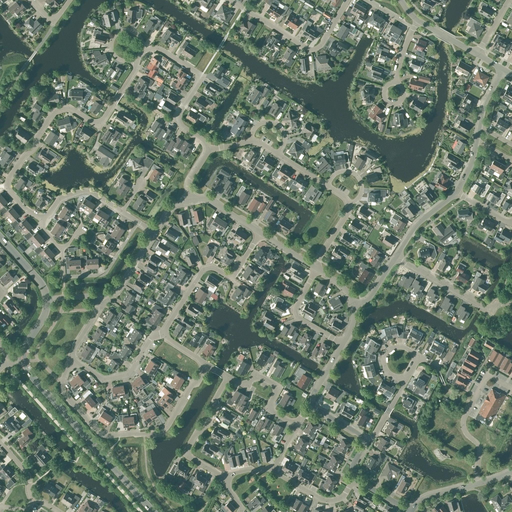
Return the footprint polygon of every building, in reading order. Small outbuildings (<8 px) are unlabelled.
[(209,8),(213,0),(198,0),(199,0),(203,3),(202,4),(209,8)] [(266,12),(271,15),(277,6),(272,3),(273,0),(265,0),(264,1),(267,3),(270,5),(266,12)] [(431,0),(430,0),(425,0),(425,1),(424,1),(423,1),(422,2),(422,4),(422,5),(424,6),(422,9),(426,11),(427,8),(430,9),(433,2),(438,4),(439,1),(438,0),(431,0)] [(488,18),(492,11),(486,7),(487,5),(482,1),(480,5),(483,7),(480,13),(488,18)] [(19,16),(27,9),(21,3),(17,7),(15,3),(8,8),(12,13),(15,11),(19,16)] [(355,15),(361,6),(355,3),(352,9),(349,7),(345,14),(350,17),(352,13),(355,15)] [(230,13),(231,11),(222,5),(216,14),(222,18),(221,19),(227,23),(232,15),(230,13)] [(277,6),(271,15),(277,18),(279,14),(283,16),(289,7),(285,5),(282,9),(277,6)] [(361,6),(355,15),(358,17),(356,20),(362,23),(365,17),(362,15),(366,9),(361,6)] [(141,17),(142,10),(139,9),(139,12),(128,11),(127,21),(135,22),(135,18),(137,17),(137,16),(141,17)] [(289,26),(295,17),(290,14),(292,11),(289,9),(285,15),(288,17),(284,23),(289,26)] [(113,19),(118,18),(117,11),(111,12),(112,13),(108,14),(107,13),(105,14),(105,15),(105,18),(106,23),(107,23),(107,26),(115,24),(113,19)] [(368,22),(374,25),(379,16),(373,13),(370,18),(368,16),(364,23),(366,24),(368,22)] [(385,20),(379,16),(374,25),(379,28),(378,31),(381,33),(385,26),(382,25),(385,20)] [(299,19),(295,17),(289,26),(295,29),(299,23),(301,25),(304,20),(300,17),(299,19)] [(34,34),(42,26),(36,20),(34,23),(30,18),(24,24),(29,28),(28,28),(34,34)] [(158,30),(163,22),(159,19),(155,24),(149,20),(143,29),(148,32),(149,33),(150,33),(151,34),(155,28),(158,30)] [(482,24),(473,19),(469,25),(471,26),(468,32),(477,38),(483,28),(480,27),(482,24)] [(243,30),(249,34),(255,25),(249,21),(247,24),(246,23),(243,21),(239,27),(244,29),(243,30)] [(307,37),(313,29),(310,27),(311,24),(306,21),(301,29),(304,31),(302,34),(307,37)] [(352,32),(354,28),(347,23),(345,26),(342,25),(337,35),(344,39),(349,30),(352,32)] [(390,38),(397,27),(392,24),(389,29),(387,27),(382,35),(387,37),(387,36),(390,38)] [(313,29),(307,37),(312,41),(315,36),(318,38),(323,30),(318,27),(316,31),(313,29)] [(402,30),(397,27),(390,38),(389,40),(392,42),(394,42),(398,44),(400,45),(402,42),(400,41),(403,36),(399,34),(402,30)] [(177,44),(180,38),(174,34),(175,34),(167,29),(165,33),(164,33),(162,37),(160,40),(168,45),(170,40),(177,44)] [(104,45),(106,36),(100,34),(101,31),(94,30),(93,36),(96,37),(94,42),(104,45)] [(493,47),(498,50),(503,41),(500,39),(501,36),(496,34),(493,40),(495,42),(493,47)] [(277,43),(279,40),(274,37),(272,38),(268,44),(268,46),(273,49),(274,48),(279,51),(283,45),(279,43),(277,43)] [(423,51),(422,51),(423,47),(424,48),(427,42),(419,39),(417,44),(416,44),(414,48),(416,50),(415,54),(423,57),(424,55),(424,53),(424,52),(423,51)] [(191,58),(195,52),(186,46),(188,43),(185,41),(181,47),(184,49),(182,53),(185,55),(185,54),(191,58)] [(503,41),(498,50),(504,53),(507,48),(510,50),(511,46),(511,42),(509,44),(503,41)] [(335,56),(336,53),(337,54),(341,48),(345,50),(348,47),(341,43),(339,46),(332,42),(329,49),(331,50),(329,53),(335,56)] [(388,53),(389,50),(379,46),(376,52),(380,54),(379,57),(389,61),(391,55),(387,54),(387,53),(388,53)] [(284,63),(290,67),(294,60),(291,59),(295,52),(289,48),(283,56),(287,58),(284,63)] [(105,62),(108,61),(105,54),(101,56),(100,55),(99,54),(99,50),(92,51),(92,55),(94,54),(95,58),(98,66),(103,64),(103,62),(105,62)] [(317,61),(313,61),(313,65),(314,70),(318,69),(318,70),(318,71),(319,72),(321,72),(322,71),(322,69),(331,68),(330,61),(326,56),(316,57),(317,61)] [(412,62),(410,62),(411,62),(409,63),(410,65),(409,66),(418,69),(420,62),(422,63),(424,59),(417,56),(416,60),(412,59),(412,60),(413,61),(412,62)] [(150,62),(158,67),(160,64),(163,66),(167,61),(161,58),(159,61),(153,57),(150,62)] [(314,70),(313,65),(309,65),(308,58),(300,59),(301,71),(308,70),(309,76),(314,75),(314,70)] [(467,79),(470,74),(468,72),(470,67),(460,61),(456,69),(464,73),(462,76),(467,79)] [(158,67),(150,62),(147,67),(153,71),(150,76),(156,80),(161,84),(163,81),(159,79),(160,77),(156,75),(158,71),(156,70),(158,67)] [(116,80),(123,70),(116,66),(114,70),(111,68),(106,75),(110,78),(111,76),(116,80)] [(226,69),(220,66),(214,75),(220,78),(226,69)] [(381,73),(382,69),(372,66),(370,72),(373,73),(371,77),(381,81),(384,74),(381,73)] [(179,81),(186,85),(189,81),(183,77),(185,74),(180,71),(177,75),(179,76),(177,79),(179,81)] [(484,85),(488,77),(478,72),(476,76),(473,74),(469,81),(473,83),(474,80),(484,85)] [(137,83),(146,88),(148,85),(150,86),(153,81),(146,76),(144,80),(140,78),(137,83)] [(420,90),(422,82),(411,79),(409,87),(420,90)] [(183,90),(186,85),(179,81),(177,84),(173,82),(170,86),(175,89),(177,86),(183,90)] [(146,88),(137,83),(134,88),(137,90),(134,94),(142,99),(146,93),(144,92),(146,88)] [(215,90),(219,92),(221,89),(215,85),(213,88),(207,84),(203,90),(211,96),(215,90)] [(372,101),(372,97),(374,97),(374,90),(371,90),(371,86),(364,87),(365,90),(364,90),(364,97),(366,97),(366,101),(366,104),(372,104),(372,101)] [(262,93),(255,88),(251,95),(250,95),(247,99),(255,104),(257,101),(258,98),(260,99),(262,95),(265,97),(270,90),(265,87),(262,93)] [(72,91),(69,91),(68,91),(68,96),(69,97),(72,97),(71,100),(76,100),(76,99),(82,100),(82,96),(84,96),(87,99),(91,93),(85,90),(84,91),(82,91),(72,91)] [(505,101),(509,103),(511,97),(511,90),(510,90),(509,92),(506,91),(502,98),(505,100),(505,101)] [(58,98),(62,97),(60,91),(56,92),(56,94),(48,96),(50,104),(59,101),(58,98)] [(170,94),(167,99),(174,104),(177,99),(175,97),(177,95),(170,91),(169,93),(170,94)] [(160,102),(163,97),(157,93),(154,98),(160,102)] [(464,109),(470,113),(475,104),(472,102),(474,99),(467,95),(463,102),(466,104),(464,109)] [(100,108),(102,105),(98,102),(100,99),(94,96),(91,101),(94,103),(89,110),(96,114),(100,108)] [(418,101),(414,99),(409,106),(419,113),(424,105),(423,105),(424,101),(425,101),(426,97),(419,96),(418,99),(419,100),(418,101)] [(172,102),(167,99),(165,98),(164,101),(165,102),(162,106),(169,111),(173,106),(170,105),(172,102)] [(210,106),(212,102),(206,99),(204,102),(198,98),(195,104),(203,109),(206,103),(210,106)] [(37,122),(44,112),(39,110),(42,105),(37,101),(33,107),(37,110),(32,118),(37,122)] [(283,111),(288,105),(285,103),(282,107),(275,102),(269,111),(276,116),(280,110),(283,111)] [(381,122),(385,117),(384,116),(384,115),(383,115),(382,115),(380,113),(382,110),(376,105),(369,115),(375,120),(376,118),(381,122)] [(206,117),(204,116),(198,113),(197,115),(190,111),(186,117),(194,122),(197,118),(203,122),(206,117)] [(499,129),(503,121),(500,119),(503,114),(498,111),(493,119),(497,121),(494,126),(499,129)] [(131,123),(134,117),(126,112),(124,116),(118,112),(114,119),(123,124),(126,120),(131,123)] [(235,133),(236,134),(238,135),(240,135),(243,130),(242,129),(244,127),(245,127),(248,122),(246,121),(248,118),(239,112),(235,119),(237,120),(231,130),(235,132),(235,133)] [(297,129),(300,125),(296,122),(295,123),(294,122),(297,117),(289,112),(283,120),(292,125),(293,125),(293,126),(297,129)] [(399,114),(398,113),(394,113),(394,116),(393,117),(394,125),(400,124),(400,127),(408,126),(407,119),(403,119),(402,113),(399,114)] [(466,133),(470,126),(462,122),(464,118),(458,115),(455,120),(459,123),(457,128),(466,133)] [(75,128),(75,127),(74,121),(70,122),(69,117),(64,118),(64,119),(57,121),(60,129),(65,128),(66,131),(67,131),(70,130),(75,128)] [(503,121),(499,129),(504,131),(507,125),(511,127),(511,124),(511,119),(509,118),(506,123),(503,121)] [(154,136),(157,138),(161,132),(158,130),(162,124),(156,120),(150,128),(156,132),(154,136)] [(311,138),(317,130),(311,126),(311,127),(306,124),(302,129),(305,131),(306,131),(307,132),(306,134),(311,138)] [(25,143),(29,135),(20,129),(21,128),(18,127),(16,130),(18,132),(16,136),(21,139),(21,140),(25,143)] [(88,139),(92,132),(89,130),(84,127),(82,129),(79,127),(75,135),(80,137),(81,135),(88,139)] [(163,133),(161,132),(157,138),(160,140),(163,136),(168,140),(173,132),(167,128),(163,133)] [(116,141),(121,133),(116,130),(113,134),(108,130),(105,135),(105,134),(102,138),(109,143),(112,138),(116,141)] [(62,139),(64,136),(58,132),(56,135),(51,131),(45,140),(52,145),(58,137),(62,139)] [(462,150),(465,144),(461,141),(463,138),(456,135),(454,138),(459,140),(453,149),(461,154),(463,150),(462,150)] [(180,148),(184,141),(178,137),(174,143),(171,141),(167,148),(170,150),(173,145),(179,149),(179,148),(180,148)] [(184,141),(180,148),(186,152),(183,156),(186,158),(190,152),(188,150),(191,144),(185,140),(184,141)] [(308,150),(311,144),(304,140),(301,145),(308,150)] [(303,149),(294,143),(289,150),(288,152),(291,154),(291,153),(298,158),(303,149)] [(0,162),(7,167),(14,157),(9,154),(12,150),(6,145),(4,148),(8,150),(0,161),(0,162)] [(110,161),(114,155),(100,147),(96,153),(103,157),(100,162),(106,166),(109,161),(110,161)] [(54,159),(57,155),(50,150),(48,153),(43,150),(38,156),(48,163),(51,157),(54,159)] [(253,159),(257,153),(251,150),(248,154),(246,153),(245,154),(244,156),(244,157),(243,159),(245,161),(247,158),(250,160),(248,164),(252,166),(256,160),(253,159)] [(346,163),(349,162),(347,152),(344,153),(344,154),(336,155),(335,153),(333,152),(331,154),(332,158),(334,159),(335,164),(342,162),(342,164),(346,163)] [(456,171),(460,165),(454,161),(456,158),(448,154),(445,159),(450,162),(448,166),(456,171)] [(368,165),(372,160),(366,156),(364,160),(359,157),(354,165),(361,169),(365,163),(368,165)] [(149,167),(153,161),(147,157),(145,159),(142,160),(142,157),(132,159),(134,165),(132,165),(134,170),(139,169),(138,168),(144,166),(144,165),(145,164),(149,167)] [(270,168),(274,162),(266,157),(262,161),(259,160),(256,165),(262,169),(265,165),(270,168)] [(329,169),(331,167),(322,157),(318,161),(319,163),(315,167),(321,173),(327,168),(329,169)] [(492,176),(495,171),(499,163),(494,159),(491,166),(487,164),(484,170),(487,172),(490,175),(492,176)] [(41,172),(43,168),(37,164),(35,167),(30,163),(26,169),(34,174),(37,169),(41,172)] [(505,166),(499,163),(495,171),(500,174),(498,178),(501,180),(504,174),(501,172),(505,166)] [(156,181),(161,173),(159,171),(161,168),(154,164),(151,168),(154,170),(149,177),(156,181)] [(287,179),(291,172),(282,166),(279,170),(276,168),(272,175),(276,178),(279,174),(282,176),(280,179),(284,182),(286,179),(287,179)] [(377,174),(382,172),(380,167),(373,169),(374,173),(366,175),(369,183),(373,181),(373,182),(379,180),(377,174)] [(211,185),(217,188),(221,182),(224,184),(227,178),(223,175),(220,179),(217,176),(211,185)] [(448,178),(443,175),(440,179),(439,179),(435,185),(438,187),(442,189),(444,190),(448,184),(445,182),(446,180),(447,181),(448,178)] [(123,196),(129,187),(125,184),(127,180),(122,177),(119,182),(122,184),(117,191),(123,196)] [(299,187),(303,189),(307,182),(302,179),(302,180),(297,177),(294,181),(291,179),(287,185),(290,187),(294,190),(298,189),(299,187)] [(29,187),(32,182),(27,179),(25,181),(21,178),(15,186),(21,191),(26,184),(29,187)] [(229,196),(234,188),(231,185),(232,183),(228,180),(225,185),(227,187),(224,193),(229,196)] [(475,184),(472,190),(475,192),(475,191),(480,194),(479,194),(484,197),(490,186),(487,184),(484,189),(475,184)] [(243,205),(249,195),(243,191),(245,188),(242,186),(238,192),(241,194),(237,201),(243,205)] [(315,201),(320,193),(319,192),(320,191),(314,188),(314,189),(311,187),(305,196),(304,195),(302,198),(304,199),(308,202),(311,199),(315,201)] [(422,196),(417,199),(422,205),(425,202),(426,201),(428,203),(434,198),(428,190),(427,188),(420,193),(422,195),(422,196)] [(376,193),(369,193),(369,200),(376,201),(375,202),(380,202),(380,197),(385,197),(386,190),(376,189),(376,193)] [(151,200),(154,195),(148,191),(144,196),(145,196),(143,199),(139,196),(133,206),(140,211),(146,201),(148,198),(151,200)] [(48,204),(54,196),(49,193),(45,199),(41,196),(35,204),(41,208),(45,202),(48,204)] [(499,205),(505,194),(502,193),(499,198),(490,193),(487,199),(490,200),(495,203),(499,205)] [(402,210),(401,211),(404,215),(406,215),(408,213),(410,217),(417,212),(412,206),(415,204),(410,198),(409,196),(403,201),(407,206),(404,209),(403,208),(402,210)] [(85,209),(90,201),(85,198),(82,203),(80,201),(76,207),(78,209),(80,206),(85,209)] [(261,212),(266,204),(263,202),(262,203),(254,198),(248,208),(254,212),(256,209),(258,210),(261,212)] [(263,217),(270,222),(275,213),(272,211),(273,209),(270,207),(274,201),(271,199),(269,202),(265,208),(268,210),(263,217)] [(90,201),(85,209),(90,212),(87,216),(90,218),(94,212),(91,210),(95,205),(90,201)] [(511,212),(511,210),(511,202),(511,205),(505,201),(502,207),(501,207),(502,207),(507,210),(511,212)] [(61,211),(69,215),(72,211),(75,212),(77,210),(71,206),(69,209),(64,206),(61,211)] [(6,208),(0,213),(3,215),(5,213),(9,217),(16,211),(12,207),(8,210),(6,208)] [(372,215),(374,212),(368,208),(367,211),(361,207),(357,213),(365,219),(369,213),(372,215)] [(94,212),(90,218),(93,220),(94,217),(99,220),(104,212),(99,209),(96,214),(94,212)] [(196,221),(202,220),(200,209),(193,211),(194,217),(191,218),(193,225),(197,224),(196,221)] [(469,213),(469,209),(458,210),(458,217),(464,217),(464,220),(473,219),(472,212),(469,213)] [(16,211),(9,217),(13,221),(10,224),(12,226),(17,221),(15,219),(20,216),(16,211)] [(63,222),(69,226),(71,223),(66,220),(69,215),(61,211),(58,216),(65,220),(63,222)] [(104,212),(99,220),(104,223),(102,226),(105,228),(109,222),(106,220),(109,215),(104,212)] [(187,225),(190,225),(189,219),(186,219),(185,213),(178,214),(180,225),(187,223),(187,225)] [(392,218),(389,221),(395,225),(393,228),(400,232),(405,223),(400,220),(402,218),(395,213),(392,218)] [(286,232),(291,225),(282,219),(284,216),(281,215),(278,220),(281,221),(277,226),(286,232)] [(214,230),(217,227),(221,219),(216,216),(214,220),(211,218),(207,224),(212,227),(211,228),(214,230)] [(17,221),(12,226),(14,228),(18,225),(22,229),(29,223),(25,219),(19,224),(17,221)] [(227,223),(221,219),(217,227),(220,229),(217,232),(223,235),(227,228),(225,227),(227,223)] [(492,235),(495,230),(492,228),(494,224),(490,222),(484,219),(482,222),(481,223),(480,223),(478,223),(477,225),(477,227),(478,228),(480,229),(482,229),(483,228),(484,227),(488,229),(486,232),(492,235)] [(117,225),(114,230),(121,234),(124,230),(120,227),(121,224),(115,220),(114,223),(117,225)] [(365,229),(367,226),(360,221),(358,224),(352,220),(348,227),(357,232),(360,226),(365,229)] [(54,227),(61,232),(64,227),(67,229),(69,226),(63,222),(62,225),(57,222),(54,227)] [(29,223),(22,229),(26,233),(23,236),(26,238),(31,233),(29,231),(33,227),(29,223)] [(438,235),(437,236),(442,242),(454,232),(449,226),(444,230),(440,224),(434,229),(438,235)] [(179,233),(181,230),(179,227),(175,225),(172,229),(173,229),(172,231),(168,228),(165,234),(174,240),(178,234),(177,234),(178,232),(179,233)] [(61,232),(54,227),(51,232),(55,235),(54,237),(60,241),(61,238),(58,237),(61,232)] [(242,241),(246,235),(241,231),(242,231),(238,228),(234,233),(231,231),(227,238),(232,241),(235,237),(242,241)] [(106,235),(112,239),(113,236),(118,239),(121,234),(114,230),(111,234),(108,233),(106,235)] [(390,247),(394,240),(389,237),(390,234),(384,230),(382,233),(386,236),(382,241),(390,247)] [(508,242),(511,235),(503,230),(501,233),(498,232),(494,239),(499,242),(501,238),(508,242)] [(31,233),(26,238),(28,240),(30,238),(34,242),(41,236),(37,232),(33,235),(31,233)] [(355,242),(357,238),(352,235),(350,237),(344,234),(340,240),(348,245),(352,239),(355,242)] [(104,245),(112,249),(115,244),(110,242),(112,239),(106,235),(104,238),(107,240),(104,245)] [(41,236),(34,242),(38,246),(34,250),(36,252),(41,248),(39,246),(45,241),(41,236)] [(196,236),(192,238),(196,247),(200,245),(196,236)] [(488,238),(485,245),(492,248),(495,241),(488,238)] [(178,249),(174,246),(168,242),(166,246),(160,242),(156,248),(164,254),(167,249),(170,251),(175,254),(178,249)] [(428,247),(419,249),(420,252),(418,252),(419,257),(421,257),(422,259),(431,256),(431,257),(434,259),(436,254),(434,245),(429,243),(428,246),(428,247)] [(109,254),(112,249),(104,245),(101,249),(98,248),(96,250),(102,254),(104,251),(109,254)] [(215,252),(217,247),(213,245),(211,247),(207,245),(202,254),(208,257),(212,251),(215,252)] [(41,248),(36,252),(38,255),(41,252),(44,257),(51,251),(47,246),(43,250),(41,248)] [(367,252),(374,257),(370,263),(377,267),(380,261),(381,262),(383,258),(377,255),(379,252),(371,246),(367,252)] [(341,251),(335,247),(331,253),(336,256),(334,259),(339,263),(342,259),(340,258),(342,254),(345,256),(346,254),(347,255),(349,252),(343,248),(341,251)] [(193,256),(197,254),(194,248),(188,250),(190,254),(185,256),(189,265),(195,263),(193,256)] [(264,257),(267,253),(260,248),(257,252),(254,257),(257,259),(255,262),(261,266),(266,259),(264,257)] [(229,265),(234,258),(231,256),(233,253),(227,249),(225,252),(226,253),(220,262),(226,265),(227,263),(229,265)] [(275,254),(270,250),(268,253),(269,254),(267,257),(271,259),(272,259),(273,259),(274,257),(273,256),(276,258),(278,256),(275,254)] [(51,251),(44,257),(48,261),(46,263),(48,266),(50,263),(53,261),(51,259),(55,255),(51,251)] [(448,265),(449,262),(443,258),(446,254),(442,252),(438,258),(442,260),(438,268),(444,271),(445,269),(447,270),(448,270),(449,270),(450,268),(450,267),(449,266),(448,265)] [(92,259),(93,268),(99,267),(98,262),(101,262),(101,255),(98,255),(98,258),(92,259)] [(149,262),(155,266),(156,265),(159,267),(161,263),(162,263),(164,260),(155,255),(154,258),(151,256),(148,261),(149,262)] [(84,263),(83,256),(80,256),(80,259),(75,260),(75,269),(81,268),(81,263),(84,263)] [(93,268),(92,259),(87,259),(86,256),(83,256),(84,263),(87,263),(87,268),(93,268)] [(75,269),(75,260),(69,260),(69,257),(66,257),(66,264),(69,264),(69,269),(75,269)] [(153,272),(156,267),(155,266),(149,262),(145,267),(148,269),(146,271),(152,275),(154,272),(153,272)] [(368,266),(361,262),(359,266),(362,268),(360,271),(363,272),(358,279),(366,284),(367,283),(373,274),(366,270),(368,266)] [(456,278),(459,280),(459,279),(465,283),(469,276),(462,272),(465,266),(460,263),(456,270),(459,272),(456,278)] [(300,281),(304,274),(297,270),(298,267),(293,264),(290,269),(294,272),(291,276),(300,281)] [(180,271),(178,275),(186,280),(189,274),(184,271),(185,268),(180,265),(177,270),(180,271)] [(257,275),(261,270),(254,266),(252,269),(248,266),(242,275),(249,280),(254,273),(257,275)] [(14,283),(19,278),(16,275),(13,277),(8,272),(1,279),(6,284),(11,280),(14,283)] [(483,292),(487,286),(482,283),(484,280),(479,278),(481,274),(477,272),(473,278),(476,280),(472,287),(478,291),(479,290),(483,292)] [(137,280),(144,284),(145,285),(147,282),(149,283),(152,278),(145,274),(143,276),(140,275),(137,280)] [(182,285),(186,280),(178,275),(176,278),(173,276),(170,281),(176,284),(177,281),(182,285)] [(210,286),(208,289),(213,293),(217,287),(214,285),(218,280),(209,275),(205,283),(210,286)] [(408,278),(403,275),(399,283),(408,288),(413,278),(409,276),(408,278)] [(291,297),(295,289),(289,285),(290,283),(284,279),(282,285),(285,287),(283,292),(291,297)] [(418,284),(419,282),(415,279),(411,286),(414,288),(412,291),(418,294),(417,296),(420,298),(423,293),(420,292),(423,287),(418,284)] [(137,280),(136,280),(133,285),(135,286),(134,289),(141,293),(142,291),(141,290),(144,284),(137,280)] [(315,291),(313,293),(317,295),(317,294),(322,297),(326,290),(324,288),(325,286),(319,283),(315,291)] [(26,288),(26,284),(19,284),(19,288),(13,287),(13,296),(23,297),(24,288),(26,288)] [(168,291),(166,294),(173,299),(177,294),(171,290),(173,288),(168,285),(165,289),(168,291)] [(247,297),(251,291),(246,288),(244,291),(237,287),(231,297),(239,301),(243,295),(247,297)] [(213,293),(208,289),(206,288),(204,292),(200,289),(197,293),(198,293),(194,299),(201,303),(204,305),(206,302),(203,300),(206,296),(211,299),(215,294),(214,293),(213,293)] [(433,292),(434,290),(430,288),(427,295),(429,296),(428,299),(434,303),(438,296),(433,292)] [(125,297),(133,302),(135,298),(138,301),(141,296),(136,293),(134,296),(128,292),(125,297)] [(170,304),(173,299),(166,294),(164,297),(161,295),(160,297),(159,297),(157,300),(163,304),(165,301),(170,304)] [(281,314),(286,306),(282,303),(284,300),(278,296),(274,303),(276,304),(273,309),(281,314)] [(133,302),(125,297),(122,302),(127,305),(125,309),(132,314),(136,308),(131,305),(133,302)] [(339,299),(336,300),(335,297),(328,301),(330,304),(331,303),(336,311),(340,309),(339,306),(342,304),(339,299)] [(448,301),(450,299),(446,297),(440,306),(449,311),(447,314),(451,316),(454,311),(451,309),(454,304),(448,301)] [(15,303),(13,305),(8,300),(3,305),(9,312),(7,315),(10,318),(12,316),(10,313),(15,309),(17,311),(20,308),(15,303)] [(155,312),(153,315),(160,320),(164,314),(160,312),(162,308),(155,304),(151,310),(155,312)] [(200,314),(203,309),(197,305),(196,308),(190,304),(186,311),(194,316),(196,312),(200,314)] [(314,313),(317,308),(310,304),(308,306),(306,305),(302,311),(310,315),(309,316),(313,318),(316,313),(314,313)] [(464,310),(465,308),(461,306),(457,313),(459,315),(458,317),(465,320),(469,313),(464,310)] [(122,313),(116,309),(113,313),(109,310),(106,315),(116,321),(117,322),(122,313)] [(272,330),(276,323),(271,319),(273,316),(266,312),(263,318),(267,320),(264,325),(268,327),(267,327),(272,330)] [(6,325),(11,321),(6,315),(4,318),(0,313),(0,323),(1,325),(4,322),(6,325)] [(110,324),(108,328),(113,331),(115,327),(114,327),(116,323),(116,321),(106,315),(103,320),(110,324)] [(157,325),(160,320),(153,315),(151,318),(148,316),(144,321),(146,322),(145,324),(150,327),(151,325),(153,323),(157,325)] [(339,331),(342,325),(339,324),(341,321),(341,322),(343,319),(337,316),(335,318),(334,317),(331,322),(333,323),(331,327),(339,331)] [(179,324),(173,332),(179,336),(185,328),(189,330),(193,323),(184,317),(181,322),(183,323),(182,325),(179,324)] [(134,329),(131,334),(139,338),(140,336),(141,336),(143,333),(138,330),(140,328),(133,323),(131,326),(131,328),(134,329)] [(284,326),(281,332),(287,336),(289,333),(293,336),(291,339),(294,341),(298,334),(295,332),(298,328),(290,324),(288,328),(284,326)] [(396,325),(390,327),(393,337),(397,335),(399,338),(402,338),(403,332),(401,332),(402,326),(396,325)] [(95,332),(103,337),(106,332),(107,333),(109,330),(102,326),(101,329),(98,327),(95,332)] [(381,338),(385,343),(388,341),(388,338),(393,337),(390,327),(384,328),(386,335),(381,338)] [(403,331),(403,332),(402,338),(406,339),(408,337),(412,339),(418,330),(412,327),(410,332),(403,331)] [(418,330),(412,339),(417,342),(416,344),(419,346),(425,337),(422,335),(423,333),(418,330)] [(103,337),(95,332),(92,337),(95,339),(93,341),(99,345),(101,343),(100,342),(103,337)] [(190,343),(190,344),(191,343),(193,344),(193,345),(196,347),(200,342),(203,344),(206,339),(208,336),(202,332),(200,337),(195,334),(190,343)] [(123,339),(124,341),(129,344),(131,341),(135,344),(136,344),(138,341),(137,340),(139,338),(131,334),(129,333),(126,337),(124,337),(123,339)] [(300,341),(298,344),(304,348),(308,351),(312,344),(308,342),(312,336),(305,333),(303,337),(301,336),(298,340),(300,341)] [(472,347),(476,340),(472,337),(468,345),(472,347)] [(210,356),(215,347),(213,346),(215,343),(208,338),(205,343),(208,345),(203,352),(210,356)] [(368,344),(377,349),(379,345),(382,345),(385,343),(381,338),(376,342),(371,339),(368,344)] [(434,352),(440,343),(434,340),(431,346),(428,344),(425,349),(428,351),(430,349),(434,352)] [(494,344),(490,342),(487,340),(484,345),(492,349),(494,344)] [(128,346),(129,344),(124,341),(122,344),(124,345),(121,350),(128,354),(130,352),(131,352),(132,349),(128,346)] [(324,355),(329,346),(323,343),(319,350),(315,348),(312,354),(317,356),(319,352),(324,355)] [(440,343),(434,352),(439,354),(438,357),(442,359),(446,353),(442,351),(445,346),(440,343)] [(92,355),(94,356),(97,351),(98,352),(100,349),(91,344),(90,347),(87,345),(84,350),(92,355)] [(368,358),(375,359),(376,355),(374,353),(377,349),(368,344),(365,349),(369,352),(368,358)] [(471,349),(468,355),(477,360),(480,354),(471,349)] [(90,357),(92,355),(84,350),(81,355),(84,356),(82,359),(90,364),(93,359),(90,357)] [(127,356),(128,354),(121,350),(118,354),(114,351),(112,355),(117,358),(119,360),(121,357),(125,360),(127,357),(127,356)] [(489,359),(494,362),(499,353),(494,350),(489,359)] [(270,364),(274,357),(267,353),(266,356),(261,353),(256,361),(264,366),(267,362),(270,364)] [(494,363),(499,366),(505,356),(499,353),(494,362),(494,363)] [(116,361),(117,358),(112,355),(110,354),(108,358),(112,360),(109,365),(116,369),(117,367),(118,367),(120,364),(116,361)] [(464,360),(474,366),(477,360),(468,355),(464,360)] [(505,369),(509,361),(511,359),(505,356),(499,366),(505,369)] [(364,372),(374,369),(373,364),(375,363),(375,359),(368,358),(367,365),(362,366),(364,372)] [(150,360),(147,364),(155,369),(157,367),(159,368),(162,364),(157,360),(155,363),(150,360)] [(279,377),(284,368),(278,365),(280,362),(276,360),(273,366),(276,368),(273,373),(279,377)] [(464,367),(471,371),(474,366),(464,360),(461,366),(464,367)] [(247,370),(250,365),(243,361),(237,371),(244,375),(247,370)] [(154,372),(155,369),(147,364),(145,369),(149,372),(148,375),(153,378),(156,373),(154,372)] [(306,388),(311,379),(304,375),(306,371),(299,367),(295,374),(299,377),(299,376),(301,377),(297,384),(305,389),(305,388),(306,388)] [(472,372),(471,371),(464,367),(461,371),(459,369),(456,374),(459,376),(462,378),(464,375),(469,378),(472,372)] [(175,377),(173,379),(181,384),(184,379),(179,376),(181,374),(173,369),(171,372),(174,373),(172,375),(175,377)] [(375,381),(380,377),(378,374),(375,374),(374,369),(364,372),(366,378),(372,376),(375,381)] [(413,382),(414,383),(415,383),(413,386),(414,387),(412,391),(418,394),(419,392),(423,395),(425,390),(423,389),(429,379),(428,379),(430,376),(421,371),(418,375),(419,375),(416,381),(415,380),(414,380),(413,381),(413,382)] [(78,374),(74,378),(80,385),(82,383),(85,386),(89,383),(84,376),(82,378),(78,374)] [(140,376),(136,379),(141,387),(143,385),(145,387),(149,384),(146,379),(143,381),(140,376)] [(467,381),(462,378),(459,376),(457,379),(454,378),(451,383),(457,387),(459,384),(464,387),(467,381)] [(373,383),(374,384),(375,385),(376,385),(377,385),(378,384),(379,385),(376,391),(381,394),(386,385),(382,382),(383,380),(380,377),(375,381),(373,383)] [(81,386),(74,378),(69,382),(73,386),(70,388),(75,394),(78,391),(77,390),(81,386)] [(141,387),(136,379),(131,383),(134,387),(132,389),(136,395),(139,393),(138,392),(140,391),(139,389),(141,387)] [(181,384),(173,379),(172,382),(169,380),(166,385),(172,388),(174,386),(179,389),(181,384)] [(123,385),(118,386),(120,395),(123,395),(123,398),(129,397),(127,390),(124,391),(123,385)] [(386,385),(381,394),(389,398),(396,387),(393,386),(391,387),(386,385)] [(120,395),(118,386),(112,387),(114,393),(111,394),(112,400),(117,399),(117,396),(120,395)] [(158,394),(162,397),(169,403),(173,399),(168,395),(170,393),(164,387),(158,394)] [(337,394),(339,391),(331,387),(329,389),(326,394),(325,396),(329,398),(329,399),(330,399),(333,401),(334,399),(335,399),(337,394)] [(496,391),(491,388),(489,393),(488,396),(486,399),(483,403),(481,407),(482,407),(481,409),(480,409),(475,418),(488,425),(493,417),(505,395),(500,392),(499,393),(496,391)] [(287,407),(292,398),(286,395),(288,392),(284,389),(280,395),(283,397),(280,403),(287,407)] [(81,401),(85,405),(92,399),(90,397),(93,394),(89,390),(83,395),(85,397),(81,401)] [(234,401),(237,403),(242,394),(237,391),(232,399),(230,397),(226,403),(231,405),(234,401)] [(248,397),(242,394),(237,403),(241,405),(238,409),(243,412),(246,407),(244,405),(248,397)] [(409,409),(408,411),(412,414),(415,409),(412,408),(416,401),(413,400),(415,397),(412,396),(411,398),(407,396),(405,400),(405,399),(404,399),(403,399),(402,400),(402,401),(403,402),(404,402),(402,405),(409,409)] [(165,407),(169,403),(162,397),(160,399),(158,397),(154,401),(159,406),(161,403),(165,407)] [(94,401),(92,399),(85,405),(89,409),(93,405),(95,407),(100,403),(96,399),(94,401)] [(352,415),(355,411),(345,405),(346,404),(343,402),(339,407),(343,409),(341,413),(350,418),(352,414),(352,415)] [(153,403),(146,407),(148,411),(153,419),(157,416),(154,411),(157,410),(153,403)] [(101,414),(98,419),(103,422),(108,414),(105,412),(107,410),(102,407),(99,412),(101,414)] [(371,407),(369,409),(379,415),(380,412),(371,407)] [(255,419),(258,413),(252,409),(248,417),(253,420),(251,424),(254,426),(258,420),(255,419)] [(362,409),(359,414),(362,416),(358,422),(365,427),(366,426),(368,427),(370,427),(371,424),(370,423),(368,421),(370,418),(365,415),(367,411),(362,409)] [(153,419),(148,411),(145,413),(144,410),(139,413),(142,419),(145,417),(148,422),(153,419)] [(224,412),(220,418),(223,419),(221,424),(227,427),(230,422),(229,422),(231,419),(234,420),(237,415),(232,412),(230,415),(224,412)] [(110,415),(108,414),(103,422),(107,425),(110,420),(113,421),(116,416),(112,413),(110,415)] [(128,417),(129,426),(134,426),(134,420),(137,420),(136,413),(131,414),(131,417),(128,417)] [(129,426),(128,417),(128,414),(125,414),(119,415),(118,415),(117,422),(123,421),(123,427),(129,426)] [(18,422),(19,422),(16,418),(12,421),(9,417),(3,423),(10,432),(13,429),(16,432),(22,427),(21,425),(18,422)] [(267,428),(271,420),(265,417),(262,423),(259,422),(255,428),(260,431),(263,426),(267,428)] [(29,418),(21,425),(22,427),(23,428),(31,421),(29,418)] [(306,426),(314,431),(316,428),(319,429),(321,424),(315,421),(314,424),(309,421),(306,426)] [(402,426),(393,421),(392,424),(390,422),(385,431),(387,433),(386,435),(388,436),(389,434),(392,435),(396,428),(400,430),(402,426)] [(280,434),(283,428),(277,424),(273,432),(277,435),(274,439),(279,442),(282,435),(280,434)] [(314,431),(306,426),(303,431),(308,433),(307,436),(313,440),(315,435),(313,433),(314,431)] [(28,436),(32,433),(28,428),(23,432),(25,435),(19,441),(23,446),(31,439),(28,436)] [(228,433),(222,429),(220,432),(214,429),(211,435),(215,437),(213,440),(219,444),(221,440),(219,439),(222,435),(225,437),(228,433)] [(341,442),(339,444),(347,449),(350,444),(345,441),(347,439),(341,435),(338,439),(341,442)] [(377,447),(384,451),(389,443),(392,445),(394,441),(386,436),(384,439),(382,438),(377,447)] [(297,442),(305,447),(307,444),(310,445),(312,441),(306,437),(304,440),(300,437),(297,442)] [(305,447),(297,442),(294,447),(299,450),(297,452),(304,456),(306,452),(304,449),(305,447)] [(36,460),(41,465),(48,459),(42,452),(46,449),(42,444),(35,450),(37,453),(33,457),(36,460)] [(345,454),(347,449),(339,444),(338,447),(335,446),(332,450),(338,454),(340,451),(345,454)] [(215,454),(218,449),(212,446),(210,448),(205,445),(201,452),(210,456),(212,452),(215,454)] [(255,453),(258,452),(256,446),(250,447),(251,452),(248,453),(250,462),(256,461),(255,453)] [(268,454),(271,453),(270,447),(265,448),(265,451),(261,452),(263,462),(270,460),(268,454)] [(241,454),(235,456),(237,465),(244,463),(242,457),(245,456),(244,450),(240,450),(241,454)] [(332,458),(330,460),(338,465),(341,460),(336,457),(338,455),(332,451),(329,456),(332,458)] [(230,467),(237,465),(235,456),(228,457),(227,453),(224,454),(226,461),(229,460),(230,467)] [(380,465),(386,456),(380,453),(376,460),(371,456),(368,461),(369,461),(366,465),(373,469),(377,463),(380,465)] [(281,469),(286,472),(291,464),(288,462),(289,459),(285,457),(281,463),(284,464),(281,469)] [(335,470),(338,465),(330,460),(329,463),(326,462),(323,466),(329,470),(331,467),(335,470)] [(176,470),(180,472),(183,466),(184,464),(179,461),(176,466),(173,465),(169,472),(174,475),(176,470)] [(293,465),(291,464),(286,472),(291,474),(294,470),(296,471),(300,465),(296,463),(293,465)] [(397,476),(400,470),(388,463),(381,476),(388,480),(392,473),(397,476)] [(7,479),(13,473),(6,465),(3,468),(1,465),(0,465),(0,475),(2,474),(7,479)] [(188,469),(183,466),(180,472),(178,474),(182,476),(181,478),(185,481),(188,476),(185,474),(188,469)] [(302,481),(307,473),(304,471),(305,468),(301,466),(297,472),(300,473),(298,478),(302,481)] [(195,481),(198,482),(202,476),(203,474),(198,471),(195,477),(192,475),(186,485),(191,487),(195,481)] [(307,473),(302,481),(307,484),(310,479),(313,480),(316,474),(312,472),(310,474),(307,473)] [(328,476),(326,481),(334,485),(336,481),(332,478),(333,475),(327,472),(326,475),(328,476)] [(403,493),(409,483),(403,480),(405,476),(402,475),(398,482),(401,484),(397,489),(403,493)] [(207,479),(202,476),(198,482),(197,484),(200,486),(198,490),(203,492),(206,486),(204,485),(207,479)] [(9,483),(6,485),(9,488),(14,483),(11,479),(8,482),(9,483)] [(181,492),(186,483),(182,481),(179,486),(176,484),(174,488),(181,492)] [(331,490),(334,485),(326,481),(324,483),(321,483),(319,487),(325,490),(326,488),(331,490)] [(58,493),(62,488),(56,484),(54,487),(48,483),(44,490),(52,495),(55,491),(58,493)] [(75,507),(80,498),(75,495),(73,498),(66,493),(61,501),(67,504),(66,505),(69,507),(71,504),(75,507)] [(358,500),(357,500),(364,504),(366,501),(370,503),(373,498),(365,493),(363,496),(360,494),(357,500),(358,500)] [(511,502),(507,495),(507,496),(501,500),(497,495),(498,495),(490,500),(491,500),(499,511),(505,507),(505,506),(511,502)] [(262,506),(267,501),(262,496),(259,500),(256,497),(247,505),(252,510),(257,506),(260,504),(262,506)] [(298,510),(302,502),(296,498),(294,503),(291,501),(288,507),(293,509),(294,508),(298,510)] [(364,505),(364,504),(357,500),(357,501),(354,506),(360,510),(358,511),(364,511),(362,510),(365,505),(364,505)] [(454,511),(459,511),(460,511),(459,505),(456,506),(454,500),(448,502),(450,510),(454,509),(454,511)] [(96,511),(98,508),(94,506),(94,505),(92,503),(91,504),(87,501),(84,506),(83,506),(79,511),(95,511),(96,511)] [(228,511),(231,511),(235,509),(229,502),(224,506),(223,505),(221,507),(224,511),(228,511),(229,511),(228,511)] [(308,511),(306,511),(308,506),(302,503),(298,511),(299,511),(308,511)]
